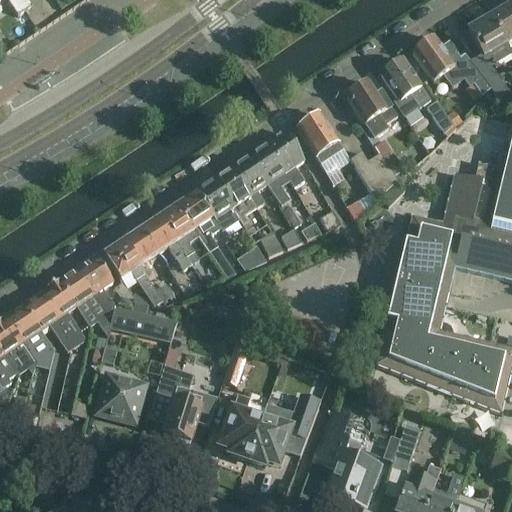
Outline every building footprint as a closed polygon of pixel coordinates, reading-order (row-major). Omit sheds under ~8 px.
[(23,11),(16,0),(5,0),(15,17),(23,11)] [(27,0),(16,0),(23,11),(31,6),(27,0)] [(511,42),(511,7),(511,6),(489,20),(505,46),(511,42)] [(511,56),(505,46),(489,20),(466,34),(481,58),(469,64),(488,89),(497,104),(508,98),(491,69),(511,56)] [(488,89),(469,64),(464,57),(458,62),(446,47),(439,52),(431,41),(409,57),(431,86),(442,79),(452,92),(463,83),(469,91),(473,87),(482,99),(483,98),(490,108),(497,104),(488,89)] [(419,113),(430,105),(400,63),(379,78),(396,103),(392,105),(403,122),(418,112),(419,113)] [(363,128),(360,130),(374,151),(380,146),(377,141),(387,135),(384,129),(397,120),(390,110),(379,95),(374,98),(366,86),(345,101),(363,128)] [(455,129),(449,120),(447,121),(436,105),(426,112),(443,138),(444,137),(446,140),(455,132),(454,130),(455,129)] [(449,120),(455,129),(462,125),(454,116),(449,120)] [(318,169),(341,154),(318,118),(296,133),(318,169)] [(511,135),(503,172),(484,168),(480,184),(453,177),(441,225),(411,218),(392,295),(394,295),(401,291),(430,298),(435,305),(436,305),(444,269),(511,285),(511,135)] [(284,178),(289,185),(293,192),(303,185),(294,171),(303,165),(284,136),(265,149),(284,178)] [(404,173),(393,156),(392,156),(384,144),(380,146),(374,151),(378,157),(394,180),(404,173)] [(248,160),(266,190),(267,189),(280,210),(289,204),(280,191),(289,185),(284,178),(265,149),(248,160)] [(397,184),(378,157),(368,166),(361,154),(350,164),(376,204),(397,184)] [(266,190),(248,160),(230,172),(256,212),(264,207),(256,196),(266,190)] [(325,183),(333,194),(357,178),(349,167),(325,183)] [(256,212),(230,172),(213,183),(242,229),(248,225),(244,220),(256,212)] [(242,229),(213,183),(195,195),(196,197),(217,230),(220,234),(221,235),(238,223),(242,229)] [(396,186),(379,202),(388,211),(405,195),(396,186)] [(220,234),(217,230),(196,197),(178,209),(199,240),(209,257),(218,251),(210,240),(220,234)] [(355,206),(346,211),(354,226),(362,218),(355,206)] [(199,240),(178,209),(160,221),(191,269),(198,264),(188,248),(199,240)] [(291,210),(283,215),(293,232),(301,227),(291,210)] [(318,222),(325,236),(340,229),(333,214),(318,222)] [(191,269),(160,221),(141,233),(157,258),(168,251),(183,274),(191,269)] [(306,244),(320,238),(314,226),(300,235),(306,244)] [(157,258),(141,233),(122,246),(144,278),(152,273),(147,265),(157,258)] [(293,233),(280,241),(287,253),(301,246),(293,233)] [(268,261),(282,255),(275,238),(261,243),(268,261)] [(144,278),(122,246),(104,258),(120,283),(131,275),(154,311),(162,305),(155,294),(144,278)] [(236,264),(245,276),(265,268),(255,251),(236,264)] [(77,273),(110,322),(114,311),(102,293),(112,286),(97,263),(95,261),(77,273)] [(227,284),(235,278),(228,268),(220,273),(227,284)] [(110,322),(77,273),(59,286),(76,311),(89,331),(97,326),(106,339),(110,322)] [(76,311),(59,286),(42,297),(72,343),(70,355),(83,346),(84,342),(67,317),(76,311)] [(392,295),(375,369),(501,418),(511,373),(511,350),(430,331),(436,305),(435,305),(430,298),(401,291),(394,295),(392,295)] [(72,343),(42,297),(24,309),(41,334),(49,329),(67,356),(70,355),(72,343)] [(41,334),(24,309),(6,321),(37,367),(45,362),(43,360),(31,341),(41,334)] [(102,354),(99,367),(100,367),(103,358),(115,362),(122,337),(120,336),(123,325),(126,325),(128,315),(115,311),(112,322),(110,322),(106,339),(103,354),(102,354)] [(37,367),(6,321),(0,324),(0,351),(5,359),(12,353),(31,381),(37,367)] [(134,323),(132,331),(161,339),(163,331),(134,323)] [(236,344),(222,387),(237,392),(251,349),(236,344)] [(99,367),(102,354),(94,352),(91,365),(99,367)] [(164,370),(173,373),(178,356),(168,353),(163,369),(164,370)] [(208,430),(217,402),(189,393),(193,379),(173,373),(164,370),(155,396),(173,402),(162,437),(175,441),(173,445),(188,450),(190,445),(196,426),(208,430)] [(135,428),(144,389),(106,379),(96,418),(135,428)] [(246,464),(259,423),(263,410),(248,405),(248,404),(236,399),(232,413),(231,413),(218,450),(230,454),(229,458),(246,464)] [(24,406),(22,414),(33,417),(35,409),(24,406)] [(364,511),(379,470),(374,468),(377,459),(360,453),(362,450),(342,442),(349,422),(330,414),(312,466),(335,474),(326,497),(364,511)] [(277,429),(259,423),(246,464),(264,470),(265,466),(277,470),(290,433),(289,433),(294,419),(282,415),(277,429)] [(391,473),(405,478),(413,452),(414,452),(420,434),(405,429),(391,473)] [(495,482),(511,488),(511,456),(497,451),(490,471),(498,474),(495,482)] [(425,511),(432,493),(439,475),(428,471),(424,482),(409,477),(396,511),(425,511)] [(446,498),(432,493),(425,511),(452,511),(458,498),(463,484),(452,480),(446,498)] [(458,498),(452,511),(483,511),(485,508),(458,498)]
